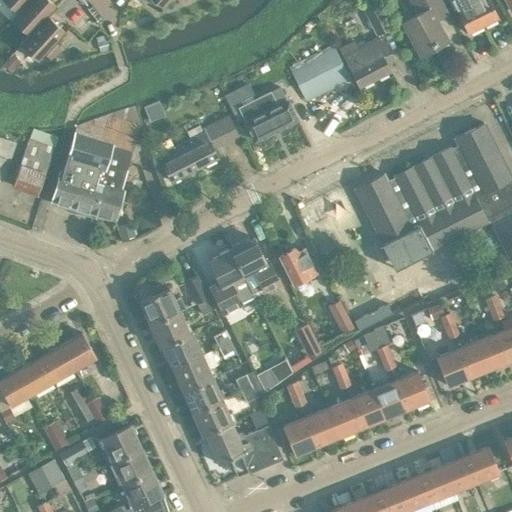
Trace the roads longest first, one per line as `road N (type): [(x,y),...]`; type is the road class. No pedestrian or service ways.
road 1 (residential): [(97,282),(260,190),(511,68)]
road 2 (residential): [(248,511),(511,399)]
road 3 (residential): [(205,511),(97,282)]
